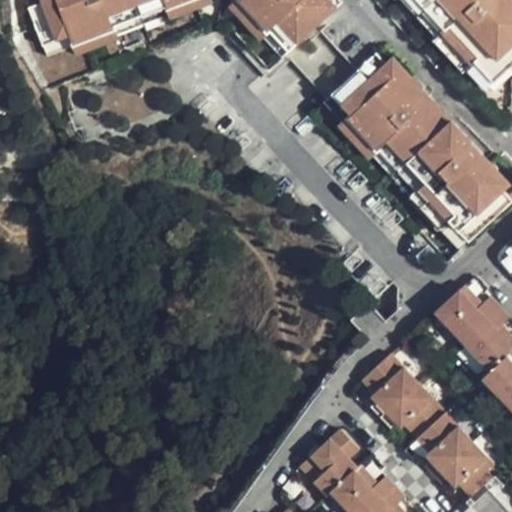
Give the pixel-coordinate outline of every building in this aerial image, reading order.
[(31,0),(51,49),(79,38),(130,19),(169,5),(180,0),(231,0),(235,5),(265,35),(261,39),(281,60),(342,1),(340,0),(31,0)] [(180,0),(169,5),(175,13),(207,0),(180,0)] [(415,0),(440,27),(473,59),(493,80),(511,60),(511,46),(507,40),(511,35),(511,16),(496,0),(415,0)] [(256,43),(261,39),(265,35),(235,5),(227,12),(256,43)] [(130,19),(79,38),(82,48),(133,28),(130,19)] [(466,66),(473,59),(440,27),(433,33),(466,66)] [(333,98),(350,116),(353,114),(385,146),(390,142),(427,180),(424,185),(457,219),(476,238),(511,204),(511,174),(399,58),(392,64),(381,51),(333,98)] [(353,114),(350,116),(347,121),(377,153),(382,150),(418,188),(415,191),(449,225),(457,219),(424,185),(427,180),(390,142),(385,146),(353,114)] [(511,322),(508,318),(511,313),(511,311),(491,289),(486,295),(469,278),(438,306),(492,364),(483,374),(511,404),(511,322)] [(392,319),(376,300),(360,313),(376,332),(392,319)] [(504,465),(422,379),(395,350),(367,376),(378,388),(374,392),(378,396),(373,402),(395,424),(399,420),(403,423),(408,420),(420,432),(430,445),(426,448),(431,452),(426,457),(446,478),(450,475),(454,479),(459,476),(474,492),(504,465)] [(405,499),(387,480),(381,484),(372,474),(371,476),(351,454),(356,449),(339,431),(299,468),(326,498),(329,496),(344,511),(407,511),(399,504),(405,499)]
